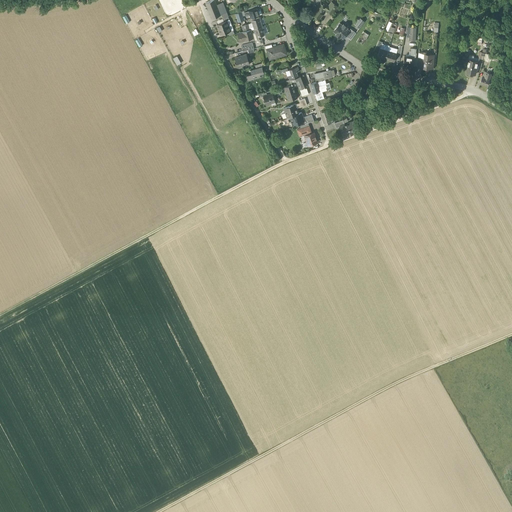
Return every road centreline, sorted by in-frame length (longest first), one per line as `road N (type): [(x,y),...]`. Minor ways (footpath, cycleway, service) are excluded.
road 1 (track): [(475,91),(286,160),(0,316)]
road 2 (track): [(511,334),(395,384),(159,511)]
road 3 (tertiary): [(283,10),(363,67),(475,91)]
road 4 (residential): [(286,160),(199,0)]
road 5 (residential): [(283,10),(328,144)]
